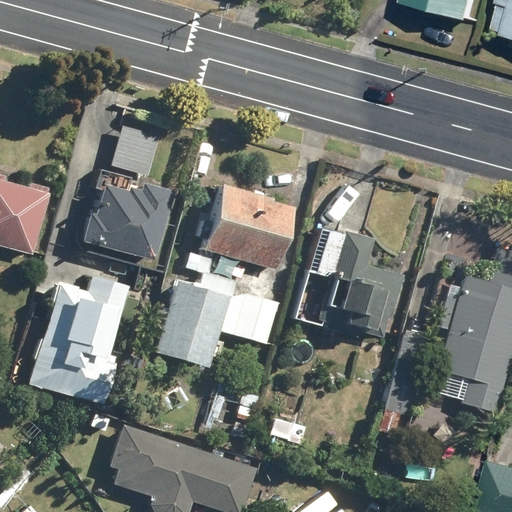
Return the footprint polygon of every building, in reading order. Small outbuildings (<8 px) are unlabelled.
[(419,0),(449,7),(477,18),(481,0),(419,0)] [(511,0),(510,0),(503,27),(511,29),(511,0)] [(158,134),(123,122),(109,161),(143,174),(158,134)] [(3,173),(0,172),(0,243),(32,252),(51,185),(30,180),(28,184),(2,177),(3,173)] [(91,208),(82,237),(151,258),(173,188),(142,179),(140,186),(129,183),(128,187),(104,180),(95,210),(91,208)] [(294,203),(222,181),(218,211),(204,245),(275,268),(291,232),(294,203)] [(329,227),(319,224),(307,268),(331,275),(319,316),(325,318),(323,325),(357,334),(358,329),(383,336),(401,273),(364,262),(372,235),(343,227),(342,230),(329,227)] [(497,410),(511,353),(511,249),(496,246),(490,269),(487,268),(484,277),(464,271),(431,393),(497,410)] [(85,286),(57,278),(28,381),(104,402),(116,359),(107,357),(128,281),(90,270),(85,286)] [(177,278),(154,349),(206,366),(229,295),(177,278)] [(304,420),(267,414),(262,439),(299,445),(304,420)] [(155,511),(187,511),(191,499),(230,511),(239,511),(255,466),(121,421),(105,469),(115,473),(112,489),(148,502),(155,511)] [(511,511),(511,462),(497,458),(481,511),(511,511)]
